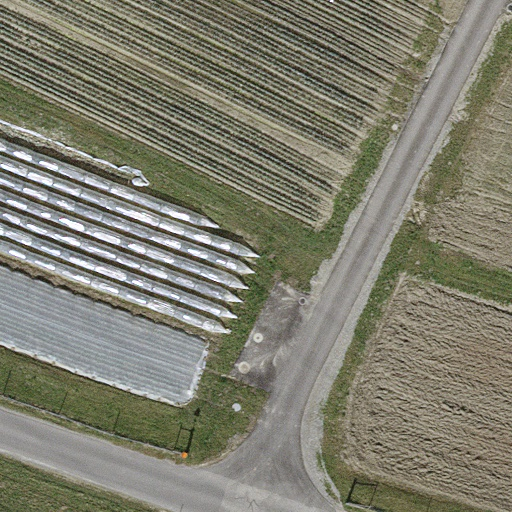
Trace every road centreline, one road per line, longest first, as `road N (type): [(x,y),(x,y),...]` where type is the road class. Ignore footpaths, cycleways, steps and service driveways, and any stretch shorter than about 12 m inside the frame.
road 1 (track): [(491,0),(279,419),(243,511)]
road 2 (unclassified): [(246,511),(0,429)]
